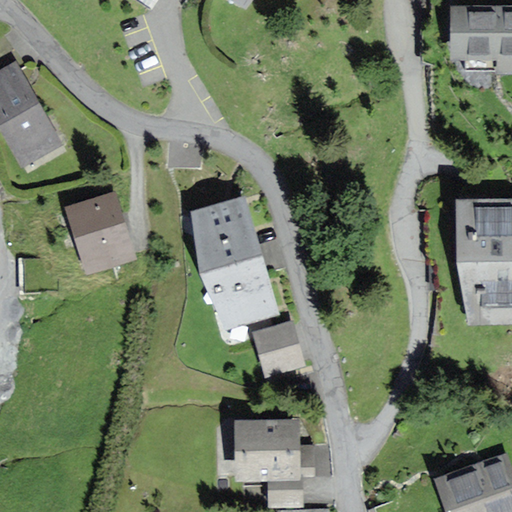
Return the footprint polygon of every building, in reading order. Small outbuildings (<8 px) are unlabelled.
[(511,9),(455,8),(454,58),(499,59),(498,72),(511,72),(511,9)] [(17,66),(0,76),(0,120),(24,162),(60,142),(17,66)] [(119,192),(72,204),(90,272),(137,260),(119,192)] [(249,196),(198,206),(220,316),(272,306),(249,196)] [(511,199),(466,201),(471,315),(511,313),(511,199)] [(295,318),(256,331),(270,373),(309,360),(295,318)] [(299,419),(239,421),(241,478),(301,477),(299,419)] [(511,511),(511,483),(504,459),(442,479),(453,511),(511,511)]
